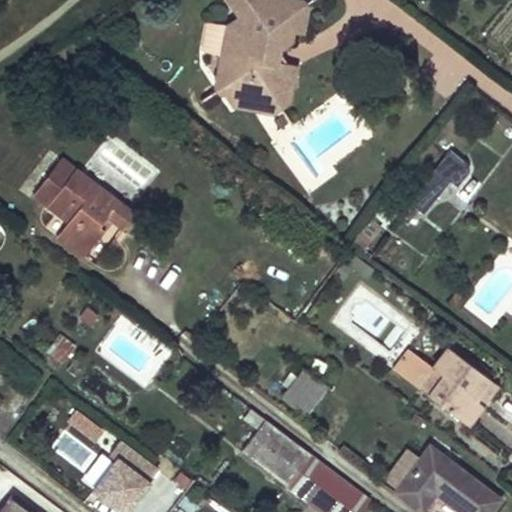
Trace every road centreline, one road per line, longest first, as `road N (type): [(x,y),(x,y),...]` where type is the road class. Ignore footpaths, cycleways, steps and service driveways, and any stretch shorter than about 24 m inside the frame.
road 1 (residential): [(116,287),(420,511)]
road 2 (residential): [(375,0),(511,101)]
